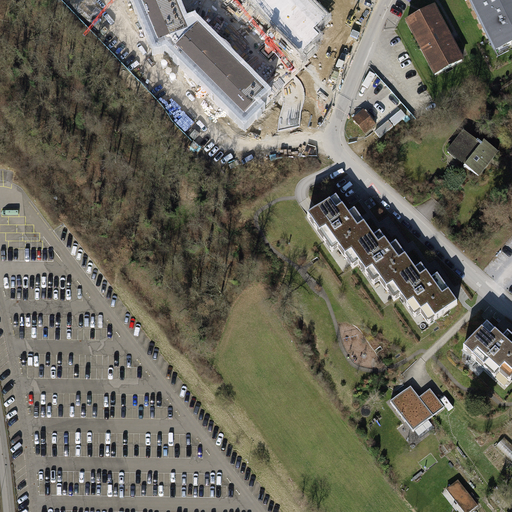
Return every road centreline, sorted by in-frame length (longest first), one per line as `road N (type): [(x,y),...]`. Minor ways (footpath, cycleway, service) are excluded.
road 1 (residential): [(89,0),(228,144),(250,153),(332,143)]
road 2 (residential): [(332,143),(511,309)]
road 3 (residential): [(385,0),(332,143)]
